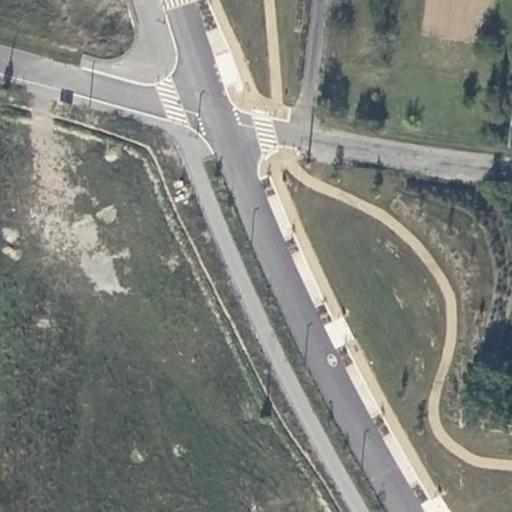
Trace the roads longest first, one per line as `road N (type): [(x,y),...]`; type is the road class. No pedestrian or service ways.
road 1 (unclassified): [(215,117),(309,342),(408,511)]
road 2 (residential): [(511,168),(267,137),(215,117)]
road 3 (unclassified): [(215,117),(0,58)]
road 4 (unclassified): [(176,0),(215,117)]
